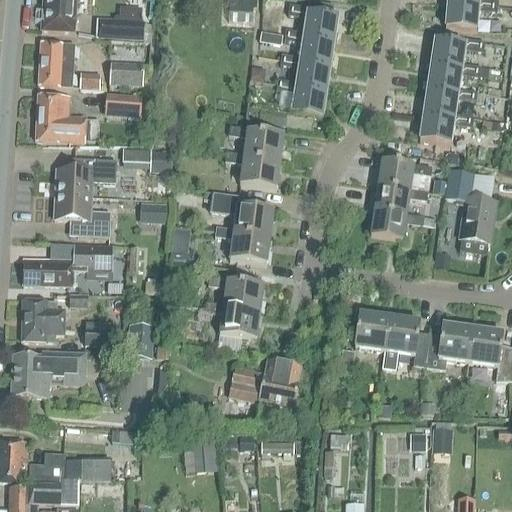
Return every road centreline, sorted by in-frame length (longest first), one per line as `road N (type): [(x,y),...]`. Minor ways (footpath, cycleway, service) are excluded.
road 1 (residential): [(511,296),(340,288),(321,275),(314,257),(320,200),(369,111),(389,0)]
road 2 (tertiary): [(0,152),(13,0)]
